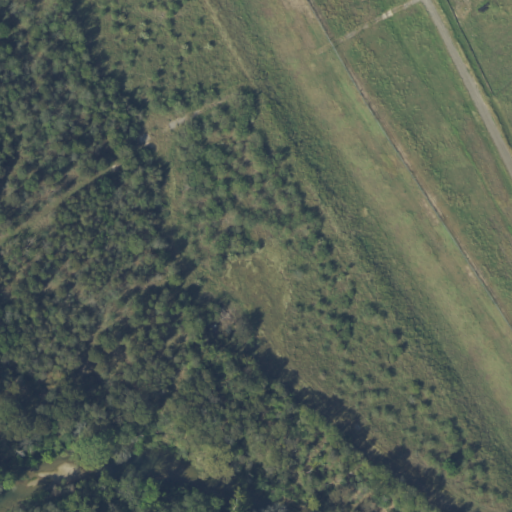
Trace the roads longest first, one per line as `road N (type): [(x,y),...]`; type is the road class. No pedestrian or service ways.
road 1 (residential): [(429,8),(149,141)]
road 2 (residential): [(425,0),(511,169)]
